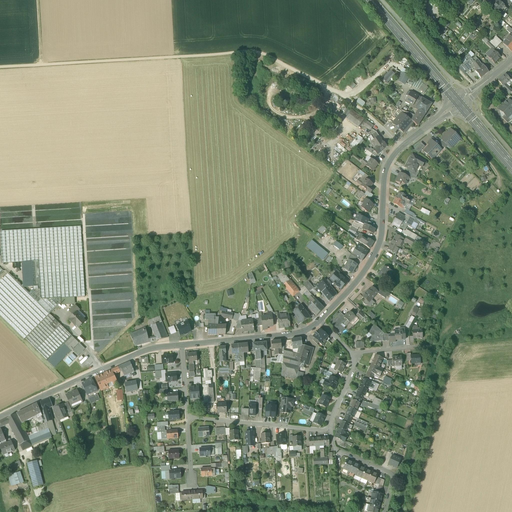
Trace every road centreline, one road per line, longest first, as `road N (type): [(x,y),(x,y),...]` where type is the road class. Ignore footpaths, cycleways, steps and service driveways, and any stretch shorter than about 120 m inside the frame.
road 1 (track): [(400,148),(333,92),(257,52),(0,67)]
road 2 (unclassified): [(320,320),(378,247),(387,164),(457,103)]
road 3 (unclassified): [(0,417),(147,349),(181,345)]
road 4 (unclassified): [(181,345),(300,334),(320,320)]
road 5 (residential): [(186,417),(329,427)]
road 6 (secondary): [(457,103),(370,0)]
road 7 (residential): [(329,427),(335,449),(395,476),(387,511)]
